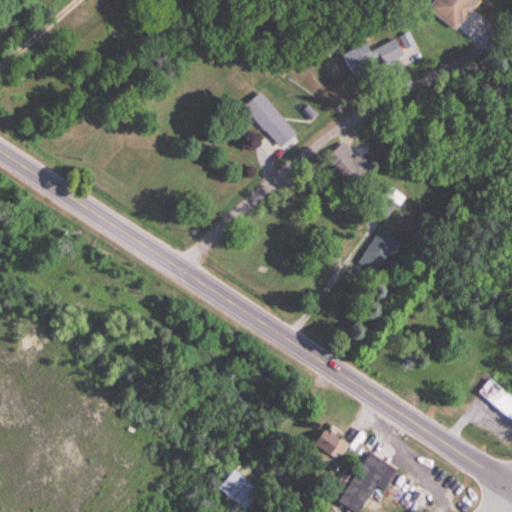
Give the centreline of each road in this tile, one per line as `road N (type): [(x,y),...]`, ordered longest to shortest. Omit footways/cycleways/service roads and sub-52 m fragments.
road 1 (tertiary): [(511,486),(0,151)]
road 2 (residential): [(182,270),(256,197),(369,107),(449,72)]
